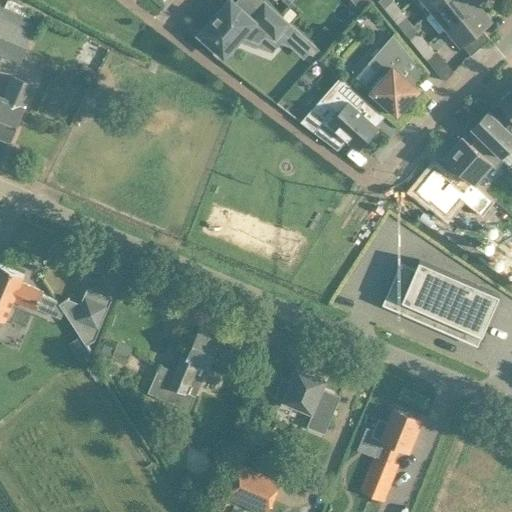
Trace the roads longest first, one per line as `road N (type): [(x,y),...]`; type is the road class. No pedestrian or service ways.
road 1 (unclassified): [(0,187),(511,406)]
road 2 (residential): [(373,185),(511,39)]
